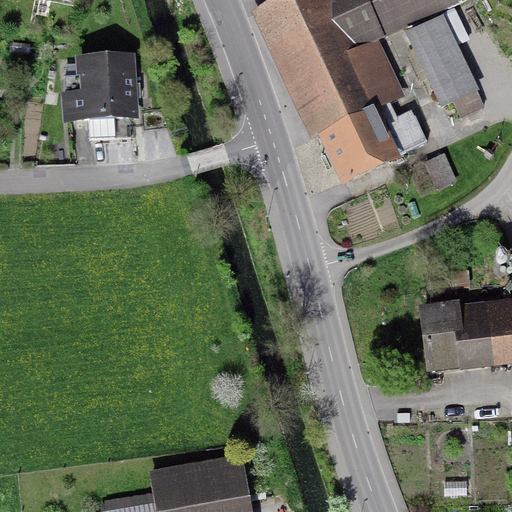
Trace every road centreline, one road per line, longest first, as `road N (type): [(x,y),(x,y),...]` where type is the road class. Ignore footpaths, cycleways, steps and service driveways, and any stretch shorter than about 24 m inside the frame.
road 1 (residential): [(0,183),(188,167),(274,141)]
road 2 (tertiary): [(310,267),(379,511)]
road 3 (residential): [(511,164),(495,187),(447,220),(310,267)]
road 4 (tertiary): [(216,0),(274,141)]
road 5 (tertiary): [(274,141),(310,267)]
